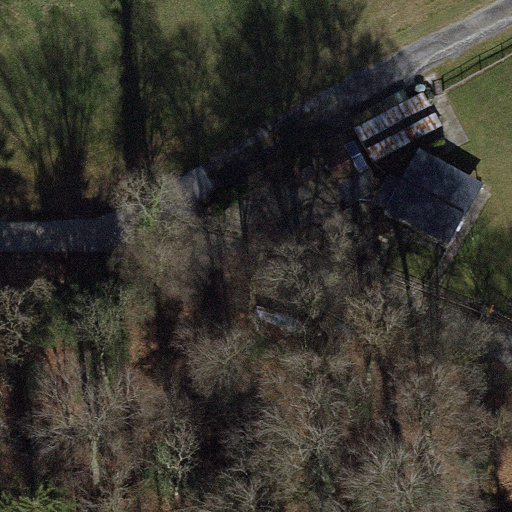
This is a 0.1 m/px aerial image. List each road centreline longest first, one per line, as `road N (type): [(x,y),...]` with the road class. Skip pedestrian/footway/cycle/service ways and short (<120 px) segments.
road 1 (track): [(0,231),(129,219),(511,361)]
road 2 (track): [(129,219),(511,17)]
